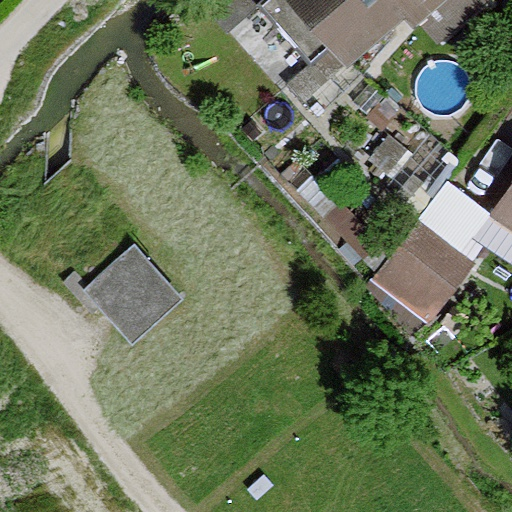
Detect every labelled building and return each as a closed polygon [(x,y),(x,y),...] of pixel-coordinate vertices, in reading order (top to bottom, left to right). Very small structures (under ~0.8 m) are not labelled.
[(271,0),(337,72),(400,15),(430,48),(483,0),(271,0)] [(477,214),(438,185),(369,280),(424,320),(464,265),(448,253),(477,214)] [(511,193),(499,213),(511,221),(511,193)] [(340,198),(324,213),(365,255),(381,240),(340,198)] [(172,306),(121,250),(74,293),(126,349),(172,306)]
